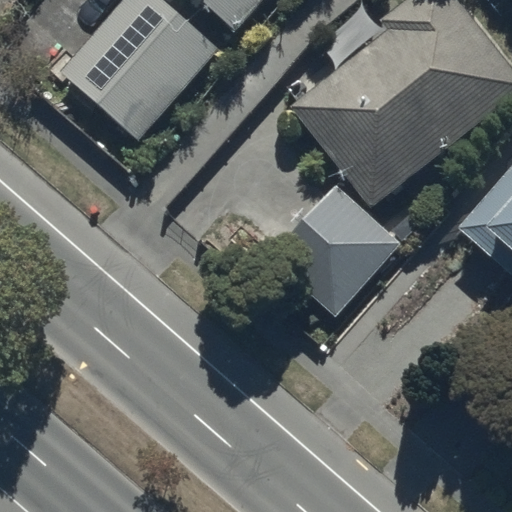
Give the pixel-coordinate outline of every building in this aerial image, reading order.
[(140,142),(221,53),(163,0),(132,0),(65,75),(140,142)] [(211,0),(244,29),(269,0),(211,0)] [(377,209),(511,100),(511,69),(456,0),(413,0),(389,20),(395,27),(295,107),(377,209)] [(511,279),(511,149),(493,171),(504,181),(458,235),(511,279)] [(404,247),(337,188),(286,246),(352,305),(404,247)]
